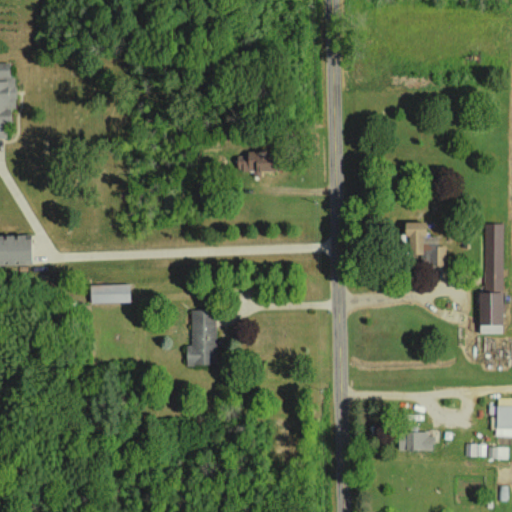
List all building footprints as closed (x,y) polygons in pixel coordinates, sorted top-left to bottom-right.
[(0,61),(0,137),(5,137),(4,123),(9,123),(8,108),(14,108),(14,76),(8,76),(7,62),(0,61)] [(260,172),(260,169),(274,170),(275,156),(245,154),(245,156),(236,155),(235,171),(260,172)] [(406,253),(420,253),(420,264),(445,264),(445,245),(435,245),(435,236),(422,236),(422,221),(401,221),(401,235),(406,235),(406,253)] [(485,291),(478,291),(478,332),(502,332),(502,222),(484,222),(485,291)] [(0,264),(33,263),(32,234),(0,234),(0,264)] [(128,301),(128,284),(89,284),(89,301),(128,301)] [(186,364),(216,363),(215,308),(190,309),(191,345),(185,345),(186,364)] [(396,432),(397,449),(432,448),(432,431),(396,432)] [(486,455),(486,444),(472,444),(471,454),(486,455)] [(509,446),(488,445),(487,457),(509,458),(509,446)]
